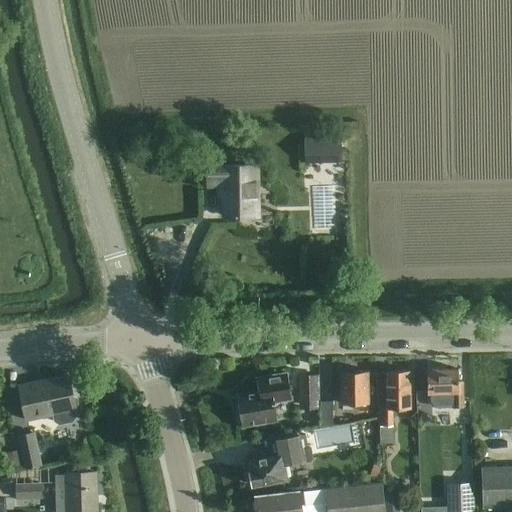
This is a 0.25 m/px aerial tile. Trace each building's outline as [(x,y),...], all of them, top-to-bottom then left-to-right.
[(340,138),(304,138),(304,162),(340,162),(340,138)] [(257,216),(256,164),(224,164),(224,158),(207,159),(207,184),(223,184),(224,216),(257,216)] [(343,371),(340,371),(341,404),(358,403),(358,410),(368,410),(368,403),(369,403),(367,371),(355,371),(353,368),(345,368),(343,371)] [(427,369),(427,393),(428,393),(428,400),(429,404),(432,407),(436,408),(453,408),(464,407),(463,381),(458,381),(458,368),(427,369)] [(386,408),(379,408),(379,410),(379,417),(379,426),(380,442),(394,442),(393,425),(393,408),(411,408),(410,370),(385,371),(385,372),(385,391),(386,408)] [(276,419),(274,402),(291,399),(286,373),(256,378),(258,392),(236,396),(241,425),(276,419)] [(45,379),(19,385),(26,420),(53,414),(53,416),(54,421),(59,424),(72,422),(76,417),(74,409),(76,409),(76,407),(78,403),(78,399),(73,396),(69,376),(45,381),(45,379)] [(298,376),(299,400),(300,408),(319,407),(318,399),(317,376),(298,376)] [(333,426),(332,401),(320,402),(321,426),(333,426)] [(23,462),(23,463),(24,469),(43,465),(35,431),(17,435),(20,448),(23,462)] [(277,451),(267,453),(267,455),(247,458),(250,471),(247,474),(249,481),(252,482),(253,486),(288,479),(285,464),(303,460),(306,462),(311,461),(313,457),(311,447),(309,445),(301,447),(301,445),(307,444),(305,434),(275,440),(277,451)] [(20,448),(2,452),(5,466),(23,462),(20,448)] [(374,461),(369,475),(377,478),(382,464),(374,461)] [(511,465),(481,466),(482,507),(511,506),(511,465)] [(65,473),(55,474),(56,511),(96,511),(95,472),(65,473)] [(301,491),(255,496),(256,511),(302,511),(302,507),(326,504),(327,511),(374,511),(385,511),(383,493),(382,481),(324,488),(301,491)] [(22,483),(16,483),(16,499),(42,498),(42,485),(42,483),(22,483)] [(472,511),(472,483),(447,484),(447,511),(472,511)] [(384,493),(383,493),(385,511),(386,511),(385,511),(399,511),(398,492),(384,493)]
